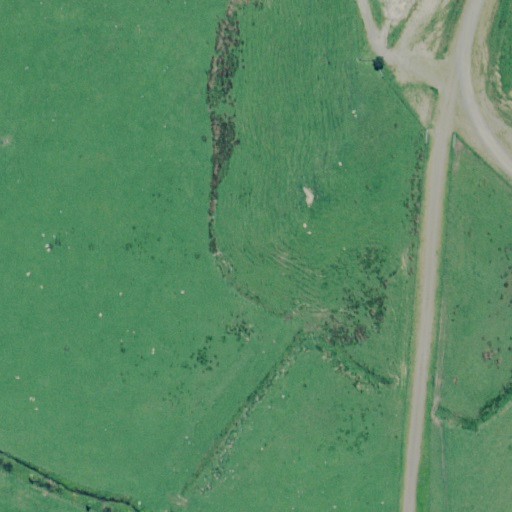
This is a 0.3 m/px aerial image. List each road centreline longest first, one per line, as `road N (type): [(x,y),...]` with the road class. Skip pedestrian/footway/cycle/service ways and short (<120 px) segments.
road 1 (track): [(412,511),(438,166),(455,92),(477,73)]
road 2 (track): [(488,0),(476,86),(487,123),(511,159)]
road 3 (track): [(356,0),(381,40),(464,79)]
